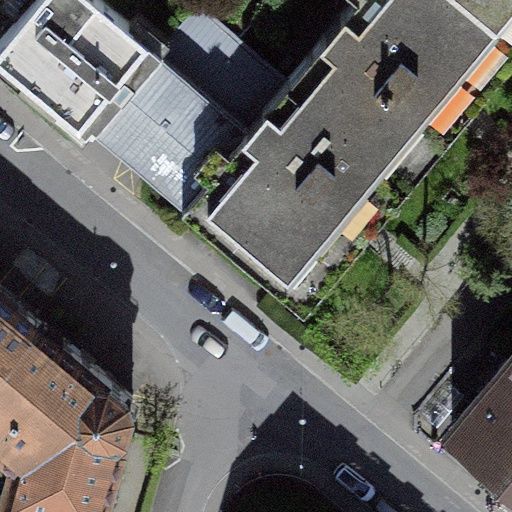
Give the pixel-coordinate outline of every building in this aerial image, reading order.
[(0,49),(42,85),(90,126),(160,46),(103,0),(33,0),(19,17),(0,39),(0,49)] [(0,0),(0,1),(19,17),(33,0),(0,0)] [(509,29),(474,0),(350,0),(286,76),(394,167),(448,101),(509,29)] [(511,0),(474,0),(509,29),(511,25),(511,0)] [(394,167),(286,76),(198,3),(160,46),(90,126),(121,151),(290,291),(352,216),(394,167)] [(0,358),(36,315),(0,285),(0,358)] [(82,354),(36,315),(0,358),(0,443),(13,454),(2,495),(60,511),(100,511),(133,395),(99,366),(98,367),(82,354)] [(511,353),(498,370),(452,426),(500,466),(511,475),(511,353)]
